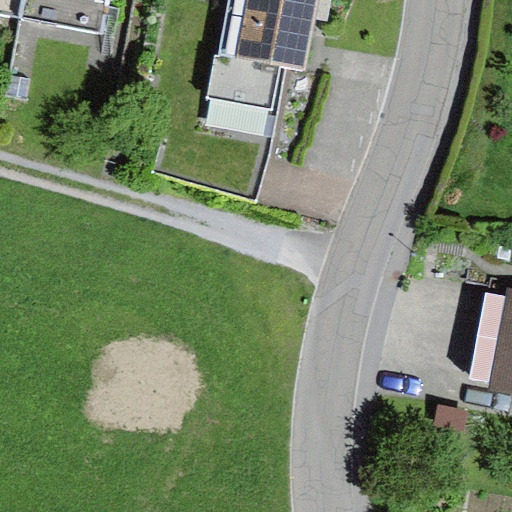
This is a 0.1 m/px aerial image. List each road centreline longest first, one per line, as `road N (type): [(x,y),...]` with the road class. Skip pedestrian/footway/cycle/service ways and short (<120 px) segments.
road 1 (residential): [(326,511),(331,360),(410,121),(436,0)]
road 2 (track): [(0,163),(356,268)]
